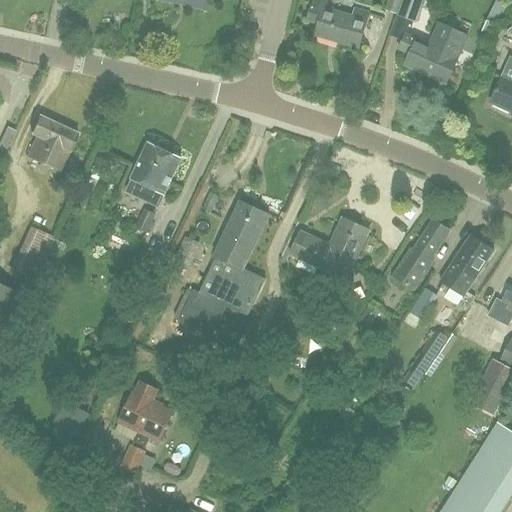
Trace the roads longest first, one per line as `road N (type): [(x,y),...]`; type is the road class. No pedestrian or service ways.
road 1 (tertiary): [(511,201),(419,159),(252,103)]
road 2 (tertiary): [(252,103),(0,45)]
